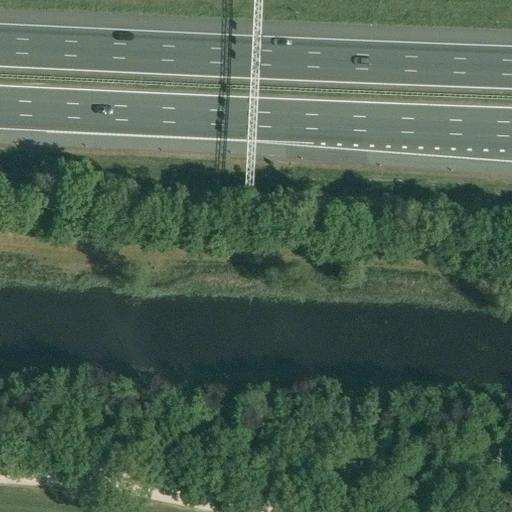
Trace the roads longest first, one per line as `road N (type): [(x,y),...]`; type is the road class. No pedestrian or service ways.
road 1 (motorway): [(511,67),(0,46)]
road 2 (motorway): [(0,108),(511,127)]
road 3 (track): [(264,511),(137,487),(0,476)]
